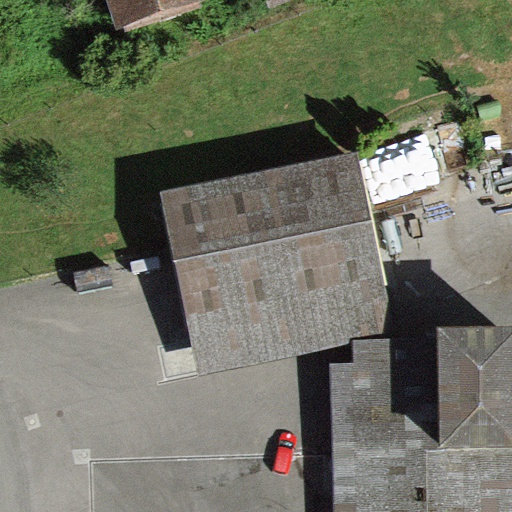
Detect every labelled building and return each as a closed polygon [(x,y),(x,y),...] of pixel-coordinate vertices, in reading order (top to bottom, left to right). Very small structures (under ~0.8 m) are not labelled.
[(115,0),(123,24),(202,0),(115,0)] [(247,0),(253,13),(281,0),(247,0)] [(432,139),(365,159),(381,213),(448,193),(432,139)] [(343,159),(165,195),(196,352),(374,316),(343,159)] [(502,330),(339,333),(342,511),(505,511),(504,437),(501,346),(502,330)] [(511,345),(501,346),(504,437),(511,436),(511,345)]
